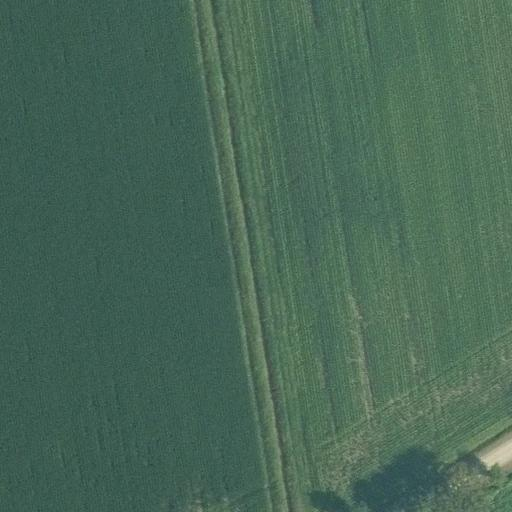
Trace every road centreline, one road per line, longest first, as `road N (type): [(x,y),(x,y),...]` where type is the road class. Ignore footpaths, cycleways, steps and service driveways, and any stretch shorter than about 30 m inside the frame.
road 1 (track): [(306,511),(226,0)]
road 2 (unclassified): [(403,511),(511,442)]
